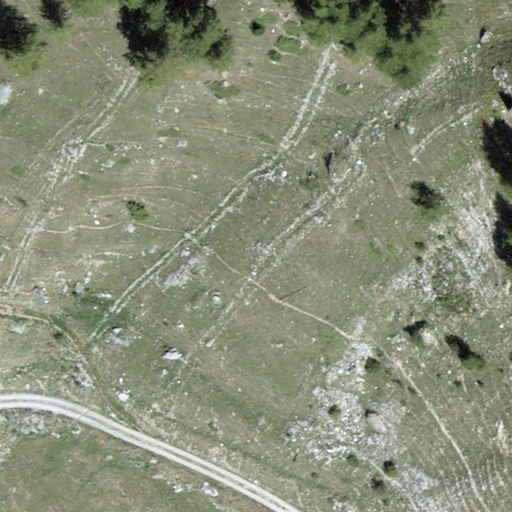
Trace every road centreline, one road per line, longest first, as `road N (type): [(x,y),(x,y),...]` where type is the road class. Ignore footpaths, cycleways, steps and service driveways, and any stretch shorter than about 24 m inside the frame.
road 1 (track): [(0,402),(66,407),(253,488),(286,511)]
road 2 (track): [(148,443),(72,335),(34,314),(0,309)]
